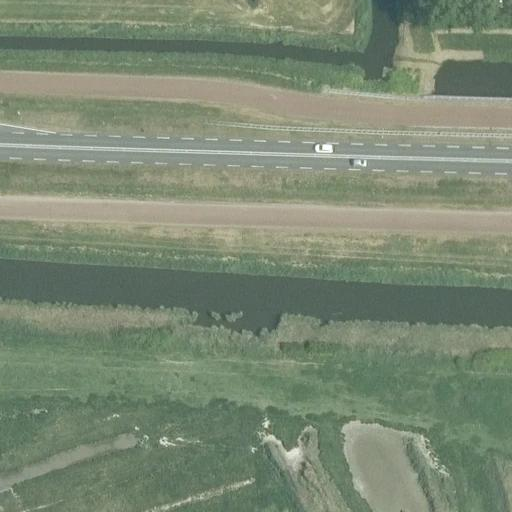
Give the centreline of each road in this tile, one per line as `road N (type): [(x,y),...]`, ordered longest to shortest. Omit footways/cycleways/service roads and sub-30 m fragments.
road 1 (unclassified): [(0,85),(130,89),(334,113),(511,117)]
road 2 (unclassified): [(0,209),(511,226)]
road 3 (primary): [(0,147),(511,160)]
